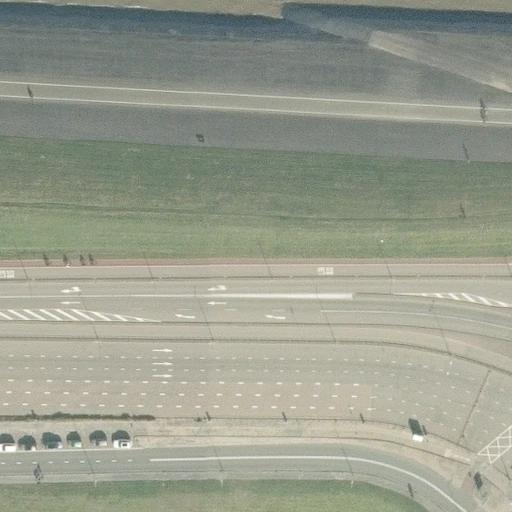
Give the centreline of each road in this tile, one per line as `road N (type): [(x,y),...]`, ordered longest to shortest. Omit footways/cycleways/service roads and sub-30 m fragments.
road 1 (primary): [(0,377),(374,383),(466,405),(511,426)]
road 2 (unclassified): [(0,329),(393,335),(511,365)]
road 3 (tertiary): [(0,461),(362,457),(418,476),(461,506)]
road 4 (primary): [(511,327),(205,294)]
road 5 (primary): [(511,293),(320,286),(205,294)]
road 6 (primary): [(205,294),(0,295)]
